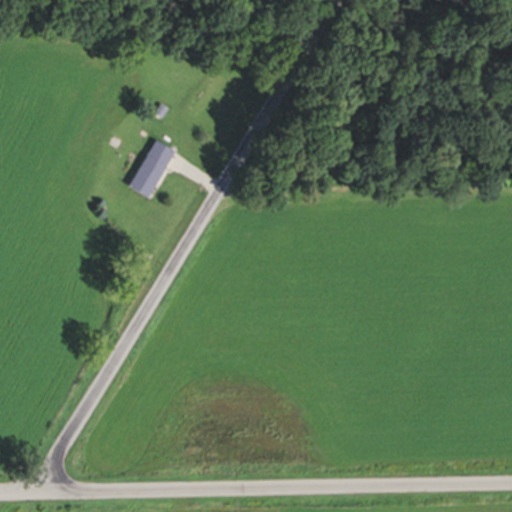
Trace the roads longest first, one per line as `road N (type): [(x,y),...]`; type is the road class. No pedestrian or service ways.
road 1 (residential): [(54,492),(60,451),(336,0)]
road 2 (residential): [(511,483),(0,493)]
